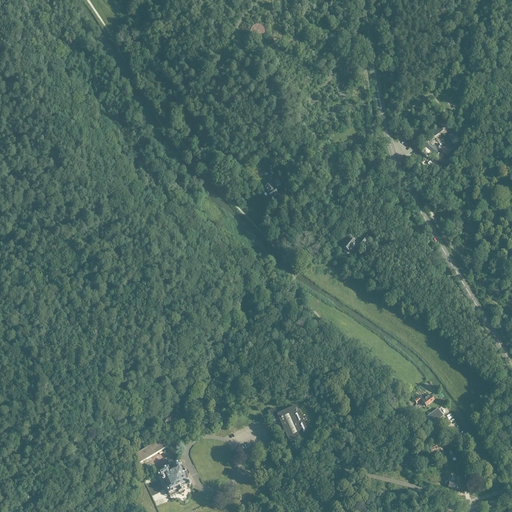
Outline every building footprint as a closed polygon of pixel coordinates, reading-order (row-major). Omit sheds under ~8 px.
[(449,137),(446,139),(449,146),(457,143),(457,144),(459,142),(456,135),(454,136),(453,134),(449,136),(449,137)] [(434,145),(433,146),(431,144),(430,145),(427,141),(423,146),(425,147),(436,158),(442,151),(438,148),(434,145)] [(270,184),(266,188),(269,193),(268,193),(272,198),(277,194),(271,187),(274,185),(273,184),(274,183),(274,182),(277,179),(274,174),(266,180),(270,184)] [(364,244),(366,246),(368,244),(371,246),(374,243),(370,240),(370,241),(368,239),(368,238),(365,235),(360,242),(363,245),(364,244)] [(348,239),(343,246),(349,252),(355,244),(351,242),(353,240),(350,238),(348,239)] [(422,401),(426,407),(434,401),(430,396),(422,401)] [(278,415),(275,409),(267,412),(272,422),(279,419),(289,443),(309,434),(296,406),(278,415)] [(162,420),(167,425),(179,414),(174,409),(162,420)] [(427,417),(432,424),(443,416),(438,410),(427,417)] [(183,419),(179,422),(182,426),(183,425),(186,429),(190,426),(186,422),(183,419)] [(132,457),(137,465),(168,446),(164,439),(132,457)] [(432,448),(437,462),(444,459),(439,445),(432,448)] [(166,489),(169,495),(178,491),(179,493),(185,491),(184,488),(187,487),(190,488),(191,484),(189,483),(187,480),(188,480),(186,476),(190,475),(188,470),(184,472),(183,468),(182,469),(180,463),(173,466),(174,470),(170,472),(168,468),(161,471),(161,472),(156,474),(160,481),(162,480),(162,481),(162,482),(163,482),(164,482),(165,481),(168,487),(166,489)] [(460,484),(461,479),(455,477),(452,476),(450,482),(450,481),(448,488),(459,491),(461,485),(460,484)]
